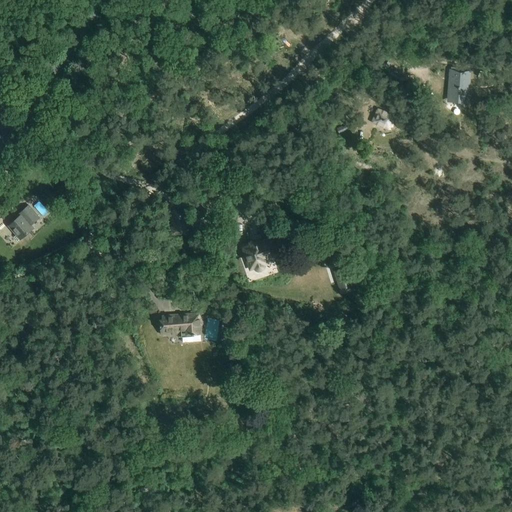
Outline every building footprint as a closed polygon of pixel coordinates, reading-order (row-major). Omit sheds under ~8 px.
[(468,97),(470,73),(451,71),(450,80),(451,80),(450,99),(463,101),(464,97),(468,97)] [(390,131),(396,118),(377,109),(363,102),(365,98),(359,92),(347,109),(365,123),(369,120),(390,131)] [(342,126),(337,128),(339,134),(345,131),(342,126)] [(30,225),(38,218),(28,207),(17,216),(18,217),(8,226),(15,235),(13,237),(17,242),(19,239),(32,228),(30,225)] [(171,210),(170,236),(187,236),(188,210),(171,210)] [(276,258),(275,255),(274,251),(276,251),(274,245),(272,245),(271,242),(262,245),(260,238),(248,242),(249,245),(242,248),(250,271),(254,270),(255,271),(258,272),(261,271),(263,271),(264,269),(265,267),(265,266),(270,265),(268,261),(276,258)] [(350,278),(338,282),(341,293),(353,289),(350,278)] [(167,334),(177,333),(180,333),(181,338),(182,338),(183,344),(192,343),(192,342),(199,341),(199,335),(202,334),(201,326),(202,318),(184,315),(161,317),(161,321),(159,321),(160,333),(167,332),(167,334)] [(224,317),(221,333),(228,334),(234,335),(237,319),(231,318),(224,317)]
